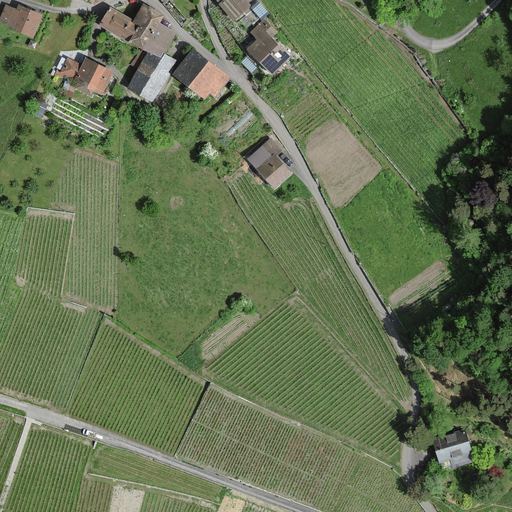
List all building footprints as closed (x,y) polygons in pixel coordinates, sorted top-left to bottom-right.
[(218,0),(220,2),(219,3),(232,21),(251,7),(246,0),(218,0)] [(6,5),(0,18),(0,21),(11,26),(10,28),(32,38),(42,15),(18,5),(16,10),(6,5)] [(163,16),(143,5),(133,21),(139,24),(129,42),(144,50),(159,23),(163,16)] [(110,8),(100,26),(129,42),(139,24),(133,21),(110,8)] [(257,40),(247,50),(272,75),(290,58),(270,38),(276,31),(264,19),(250,33),(257,40)] [(176,33),(159,23),(144,50),(148,53),(159,59),(162,53),(163,52),(165,53),(176,33)] [(193,50),(174,75),(203,97),(207,91),(214,97),(229,78),(193,50)] [(152,103),(176,61),(162,53),(159,59),(148,53),(128,89),(152,103)] [(68,58),(60,73),(78,82),(75,88),(91,96),(94,91),(102,95),(113,72),(85,58),(82,65),(68,58)] [(282,151),(271,139),(248,159),(275,189),(292,174),(276,157),(282,151)] [(487,141),(487,151),(499,151),(499,141),(487,141)] [(465,431),(432,440),(439,463),(441,463),(443,470),(474,461),(465,431)]
